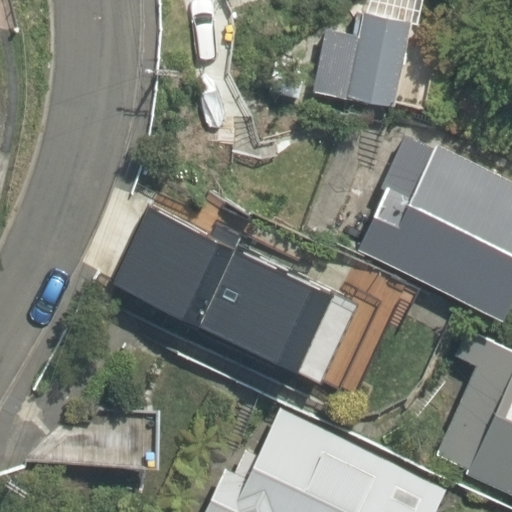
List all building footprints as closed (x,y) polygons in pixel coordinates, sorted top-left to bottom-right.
[(359,33),(313,28),(306,90),(409,102),(418,22),(361,15),(359,33)] [(511,152),(428,119),(368,266),(428,290),(434,275),(511,315),(511,329),(510,335),(511,336),(511,152)] [(511,349),(453,458),(511,490),(511,349)] [(270,448),(244,435),(208,511),(464,511),(474,491),(290,405),(270,448)] [(166,419),(60,414),(58,461),(163,465),(166,419)]
